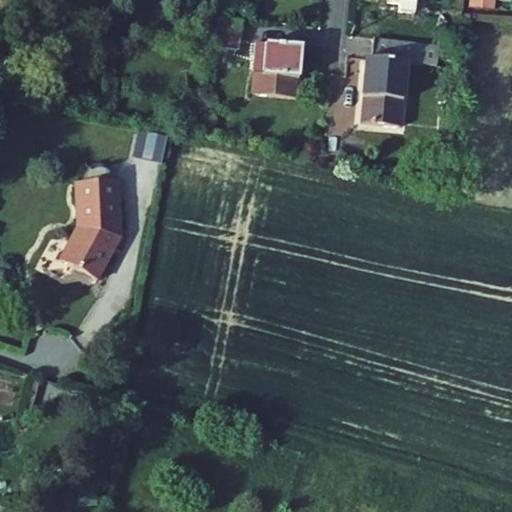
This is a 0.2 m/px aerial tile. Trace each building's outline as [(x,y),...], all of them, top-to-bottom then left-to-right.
[(399,13),(416,15),(417,1),(406,0),(394,0),(394,5),(400,6),(399,13)] [(472,0),(472,8),(494,10),(494,0),(472,0)] [(214,49),(238,51),(241,23),(217,20),(214,49)] [(364,60),(359,126),(401,129),(406,66),(436,68),(438,48),(372,39),(369,61),(364,60)] [(255,45),(250,97),(297,100),(300,49),(255,45)] [(439,141),(451,141),(452,118),(440,117),(439,141)] [(164,161),(167,135),(137,131),(133,157),(164,161)] [(59,262),(97,283),(120,239),(117,182),(74,184),(76,229),(59,262)]
